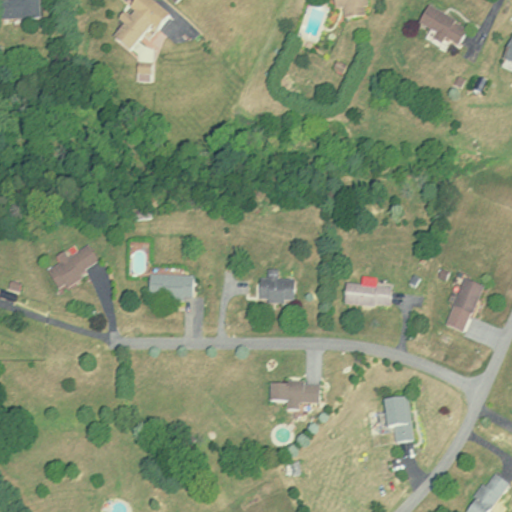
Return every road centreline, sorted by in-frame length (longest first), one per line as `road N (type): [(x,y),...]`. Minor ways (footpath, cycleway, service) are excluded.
road 1 (residential): [(487,390),(399,354),(341,342),(120,342)]
road 2 (residential): [(511,329),(456,452),(399,511)]
